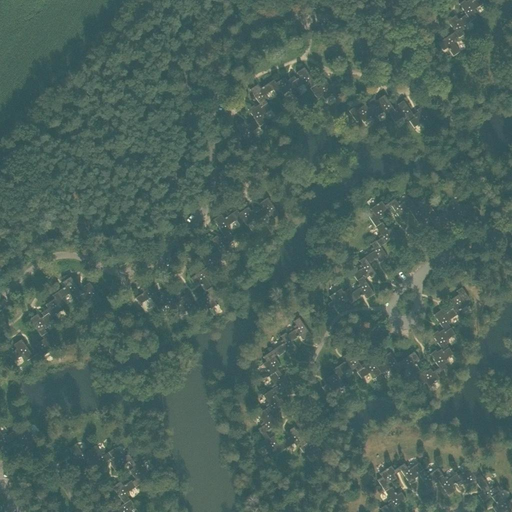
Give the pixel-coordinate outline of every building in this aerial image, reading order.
[(459,4),(466,15),(470,22),(476,18),(471,12),(482,5),(478,0),(472,0),(467,4),(466,2),(464,0),(459,4)] [(447,21),(454,32),(459,38),(464,34),(460,29),(470,22),(466,15),(458,20),(455,16),(447,21)] [(459,38),(454,32),(438,44),(443,52),(447,49),(452,57),(459,52),(452,42),(459,38)] [(299,77),(296,79),(290,83),(294,88),(295,90),(303,85),(308,91),(309,90),(316,85),(304,68),(296,73),(299,77)] [(273,80),(268,84),(273,91),(276,96),(281,92),(283,96),(294,88),(290,83),(296,79),(294,76),(287,81),(285,77),(276,83),(273,80)] [(318,88),(316,85),(309,90),(317,101),(322,97),(324,100),(336,92),(333,88),(338,85),(335,81),(329,86),(326,82),(318,88)] [(250,90),(259,104),(262,109),(268,105),(263,98),(273,91),(268,84),(260,89),(257,85),(250,90)] [(388,113),(390,116),(400,109),(399,107),(394,110),(384,95),(376,101),(379,105),(376,107),(371,111),(374,116),(376,118),(385,112),(387,114),(388,113)] [(405,116),(408,121),(419,113),(418,112),(413,115),(403,101),(397,105),(399,107),(400,109),(390,116),(395,123),(405,116)] [(248,110),(255,120),(259,127),(264,124),(260,118),(271,110),(268,105),(262,109),(259,104),(255,108),(253,106),(248,110)] [(363,123),(374,116),(371,111),(376,107),(374,104),(367,108),(365,105),(356,111),(354,108),(348,111),(356,123),(361,120),(363,123)] [(419,113),(408,121),(414,129),(424,122),(428,128),(434,124),(422,106),(416,110),(418,112),(419,113)] [(259,127),(255,120),(247,125),(244,121),(236,126),(244,138),(259,127)] [(262,208),(259,210),(254,213),(257,218),(259,220),(269,213),(273,219),(279,215),(267,198),(259,203),(262,208)] [(394,199),(388,203),(391,207),(400,221),(406,217),(405,215),(403,213),(414,206),(409,199),(399,206),(394,199)] [(367,216),(375,227),(380,224),(378,221),(387,215),(384,211),(391,207),(388,203),(384,206),(381,202),(369,210),(371,213),(367,216)] [(417,211),(414,206),(403,213),(405,215),(409,212),(419,226),(425,222),(424,220),(422,218),(432,211),(428,204),(417,211)] [(459,204),(448,212),(451,216),(446,220),(448,223),(455,218),(457,222),(466,216),(469,219),(474,215),(466,204),(462,207),(459,204)] [(237,210),(231,214),(236,221),(239,226),(244,223),(246,226),(257,218),(254,213),(259,210),(257,207),(251,211),(248,207),(239,214),(237,210)] [(436,217),(432,211),(422,218),(424,220),(428,217),(438,231),(446,226),(443,222),(446,220),(451,216),(448,212),(447,210),(436,217)] [(223,235),(218,238),(219,240),(230,233),(226,228),(236,221),(231,214),(224,219),(221,215),(213,220),(223,235)] [(381,237),(376,241),(380,247),(396,236),(391,228),(388,230),(382,222),(380,224),(375,227),(381,237)] [(218,250),(217,251),(221,258),(228,253),(224,247),(234,240),(230,233),(219,240),(218,238),(217,236),(211,240),(218,250)] [(374,251),(364,258),(368,265),(376,259),(379,263),(387,258),(380,247),(376,241),(375,241),(370,245),(374,251)] [(207,268),(205,268),(210,275),(217,270),(212,264),(221,258),(217,251),(210,256),(207,251),(199,257),(207,268)] [(352,275),(357,282),(367,275),(369,277),(370,279),(375,275),(368,265),(364,258),(358,262),(362,268),(352,275)] [(205,292),(207,291),(211,288),(204,278),(210,275),(205,268),(190,279),(195,287),(199,284),(205,292)] [(361,287),(351,294),(355,301),(363,295),(366,300),(373,295),(364,280),(369,277),(367,275),(357,282),(361,287)] [(65,287),(57,293),(62,300),(72,293),(75,299),(86,291),(85,289),(80,292),(70,277),(62,283),(65,287)] [(84,287),(85,289),(86,291),(75,299),(80,306),(91,298),(95,304),(101,300),(89,283),(84,287)] [(150,299),(154,304),(164,297),(163,294),(158,298),(148,283),(140,288),(143,293),(135,298),(140,305),(150,299)] [(202,304),(196,308),(198,312),(205,308),(207,311),(221,303),(211,288),(207,291),(208,294),(199,300),(202,304)] [(445,309),(447,312),(452,309),(455,314),(466,306),(464,303),(469,300),(461,288),(456,292),(458,295),(449,301),(451,305),(445,309)] [(169,304),(172,310),(183,302),(182,300),(177,303),(167,289),(162,292),(163,294),(164,297),(154,304),(158,311),(169,304)] [(355,301),(351,294),(347,289),(343,293),(340,289),(329,297),(331,301),(327,305),(329,308),(336,303),(338,307),(347,301),(350,304),(355,301)] [(41,313),(43,317),(48,313),(52,318),(63,310),(61,307),(64,304),(62,300),(57,293),(52,296),(54,299),(45,305),(48,309),(41,313)] [(183,302),(172,310),(177,317),(188,310),(192,317),(198,312),(196,308),(186,294),(181,298),(182,300),(183,302)] [(443,330),(438,333),(440,335),(450,328),(446,323),(457,316),(455,314),(452,309),(447,312),(444,314),(441,310),(433,315),(443,330)] [(29,320),(41,337),(47,333),(42,327),(53,320),(52,318),(48,313),(43,317),(40,319),(37,314),(29,320)] [(297,328),(286,335),(291,342),(299,337),(302,341),(310,336),(298,318),(293,322),(297,328)] [(441,349),(437,352),(438,354),(448,348),(444,342),(454,335),(450,328),(440,335),(438,333),(437,331),(431,335),(441,349)] [(31,354),(33,357),(36,362),(52,351),(50,348),(54,344),(47,333),(41,337),(43,340),(34,346),(37,349),(31,354)] [(284,343),(273,350),(277,356),(278,356),(286,351),(289,356),(297,351),(291,342),(286,335),(285,333),(280,337),(284,343)] [(33,357),(31,354),(21,340),(13,345),(16,349),(8,355),(13,362),(22,355),(27,361),(33,357)] [(429,355),(438,369),(440,372),(446,368),(442,362),(453,355),(448,348),(438,354),(437,352),(435,351),(429,355)] [(262,364),(270,376),(275,372),(278,378),(281,376),(277,369),(280,367),(274,358),(277,356),(273,350),(262,358),(265,362),(262,364)] [(345,361),(338,366),(343,373),(352,367),(356,373),(366,365),(365,363),(360,366),(350,352),(342,357),(345,361)] [(413,352),(397,364),(401,369),(406,366),(413,376),(419,372),(414,364),(419,360),(413,352)] [(384,363),(377,368),(381,374),(390,368),(394,374),(401,369),(397,364),(389,353),(381,358),(382,359),(384,363)] [(364,361),(365,363),(366,365),(356,373),(360,379),(371,372),(375,379),(381,374),(377,368),(370,357),(364,361)] [(343,373),(338,366),(332,370),(335,373),(325,380),(328,383),(321,388),(323,391),(328,388),(331,393),(343,385),(341,381),(345,379),(342,374),(343,373)] [(421,375),(419,372),(413,376),(421,387),(425,384),(428,387),(439,380),(436,375),(440,372),(438,369),(433,373),(430,369),(421,375)] [(274,387),(269,391),(276,402),(279,400),(275,395),(289,386),(284,378),(280,381),(278,378),(275,372),(270,376),(268,377),(274,387)] [(269,406),(264,410),(271,421),(273,420),(270,415),(284,405),(280,399),(279,400),(276,402),(269,391),(262,396),(269,406)] [(257,430),(261,435),(265,433),(279,424),(275,418),(273,420),(271,421),(264,410),(257,415),(264,425),(257,430)] [(21,427),(7,436),(11,441),(17,437),(23,446),(26,443),(31,450),(34,448),(31,443),(35,440),(28,429),(24,431),(21,427)] [(296,442),(300,448),(306,444),(294,427),(286,432),(289,437),(282,441),(286,448),(296,442)] [(0,448),(11,441),(7,436),(4,438),(0,432),(0,448)] [(274,456),(286,448),(282,441),(281,442),(282,444),(279,446),(273,437),(269,439),(265,433),(261,435),(264,440),(260,443),(268,454),(271,452),(274,456)] [(306,444),(300,448),(299,448),(303,454),(309,450),(316,460),(323,456),(318,448),(323,445),(317,437),(306,444)] [(75,468),(90,458),(86,452),(82,455),(75,444),(69,449),(74,457),(70,460),(75,468)] [(95,470),(109,460),(106,454),(102,457),(95,446),(86,452),(90,458),(93,463),(91,464),(95,470)] [(115,472),(128,462),(131,460),(128,455),(122,459),(115,448),(106,454),(109,460),(113,465),(111,466),(115,472)] [(131,480),(130,481),(135,488),(147,480),(144,476),(147,473),(139,462),(134,465),(131,460),(128,462),(133,468),(129,471),(135,480),(132,482),(131,480)] [(403,464),(397,468),(400,472),(409,485),(415,481),(414,480),(413,478),(423,470),(418,463),(408,470),(403,464)] [(377,481),(385,493),(392,489),(390,487),(389,488),(388,486),(397,480),(394,476),(400,472),(397,468),(393,471),(391,466),(379,475),(381,478),(377,481)] [(469,469),(457,477),(460,482),(455,485),(458,488),(464,484),(466,487),(476,481),(477,484),(483,480),(475,469),(471,472),(469,469)] [(427,476),(423,470),(413,478),(414,480),(419,477),(428,491),(434,487),(433,485),(431,482),(440,477),(435,470),(427,476)] [(442,475),(440,477),(431,482),(433,485),(438,482),(447,496),(455,491),(453,487),(455,485),(460,482),(457,477),(456,475),(445,481),(442,475)] [(490,490),(483,480),(477,484),(476,485),(482,494),(478,496),(483,504),(491,498),(498,493),(494,487),(490,490)] [(112,487),(124,504),(130,500),(126,494),(135,488),(130,481),(123,486),(120,482),(112,487)] [(391,502),(386,506),(390,511),(406,501),(400,492),(396,495),(392,489),(385,493),(391,502)] [(505,503),(498,493),(491,498),(496,506),(493,508),(495,511),(503,511),(511,506),(511,500),(511,499),(505,503)] [(129,511),(128,510),(134,506),(130,500),(124,504),(113,511),(129,511)]
